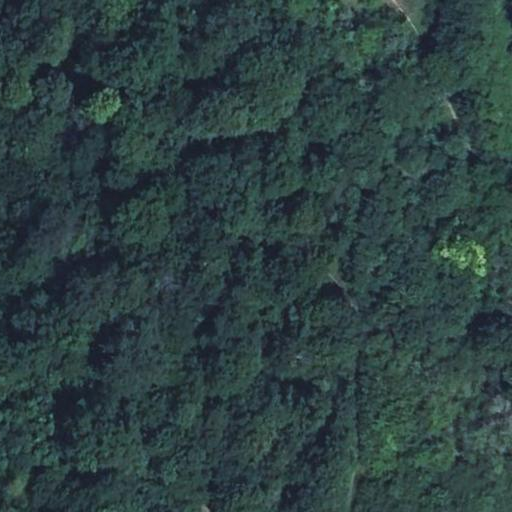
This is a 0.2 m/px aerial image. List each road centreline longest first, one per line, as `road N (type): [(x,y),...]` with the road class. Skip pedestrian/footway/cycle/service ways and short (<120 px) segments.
road 1 (track): [(208,511),(215,451),(255,348),(273,257),(68,70),(72,0)]
road 2 (track): [(389,0),(511,205)]
